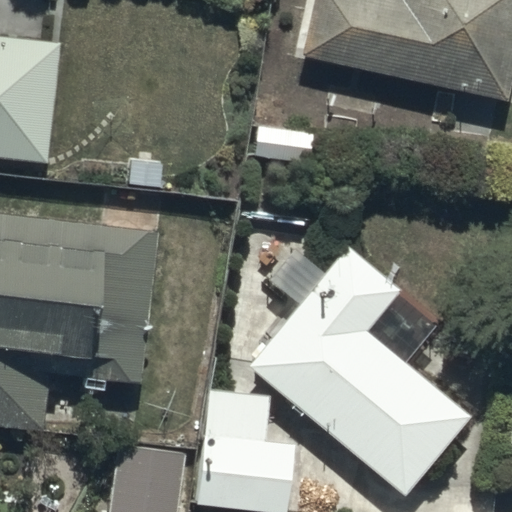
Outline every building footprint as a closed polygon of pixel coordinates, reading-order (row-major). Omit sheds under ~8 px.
[(511,0),(308,0),(298,45),(509,93),(511,77),(511,0)] [(0,148),(46,152),(56,34),(0,29),(0,148)] [(313,126),(254,121),(252,153),(311,157),(313,126)] [(156,224),(0,208),(0,416),(41,421),(47,365),(140,375),(156,224)] [(348,238),(247,356),(402,489),(471,409),(368,321),(400,283),(348,238)] [(210,384),(199,497),(287,506),(294,436),(262,433),(267,389),(210,384)] [(113,438),(104,511),(175,511),(183,446),(113,438)]
